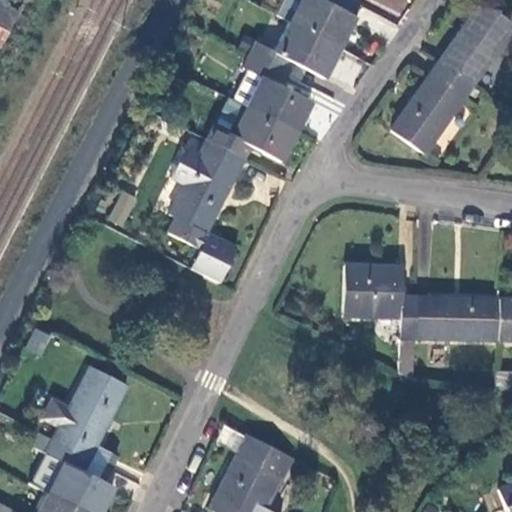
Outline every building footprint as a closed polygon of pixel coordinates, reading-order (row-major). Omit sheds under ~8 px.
[(324,2),(325,0),(282,0),(275,16),(289,23),(339,50),(355,19),(324,2)] [(436,64),(470,88),(511,28),(511,23),(480,1),(436,64)] [(0,27),(7,32),(17,13),(0,3),(0,27)] [(324,79),(339,50),(289,23),(274,52),(256,43),(249,56),(286,76),(293,63),(304,70),(324,79)] [(244,108),(295,134),(311,104),(280,88),(286,76),(249,56),(243,68),(247,70),(231,102),(244,108)] [(286,76),(298,82),(304,70),(293,63),(286,76)] [(423,156),(470,88),(436,64),(389,131),(423,156)] [(280,164),(295,134),(244,108),(230,137),(212,128),(205,141),(243,160),(249,148),(280,164)] [(243,160),(205,141),(197,157),(183,186),(167,216),(173,219),(165,234),(200,251),(208,236),(205,235),(243,160)] [(183,186),(197,157),(184,150),(169,179),(183,186)] [(121,221),(133,198),(118,191),(107,214),(121,221)] [(413,340),(414,297),(400,296),(401,268),(342,266),(341,315),(399,319),(398,373),(412,379),(413,340)] [(498,299),(414,297),(413,340),(496,342),(498,299)] [(511,299),(498,299),(496,342),(511,342),(511,299)] [(50,441),(88,461),(126,386),(88,365),(50,441)] [(511,372),(495,372),(494,390),(511,391),(511,372)] [(292,458),(246,435),(210,509),(214,511),(264,511),(266,509),(292,458)] [(82,472),(88,461),(50,441),(44,453),(49,456),(62,464),(47,493),(83,511),(100,511),(112,489),(82,472)] [(33,487),(47,493),(62,464),(49,456),(33,487)] [(511,511),(511,484),(499,490),(507,511),(511,511)] [(83,511),(47,493),(36,511),(11,511),(0,506),(0,511),(83,511)]
